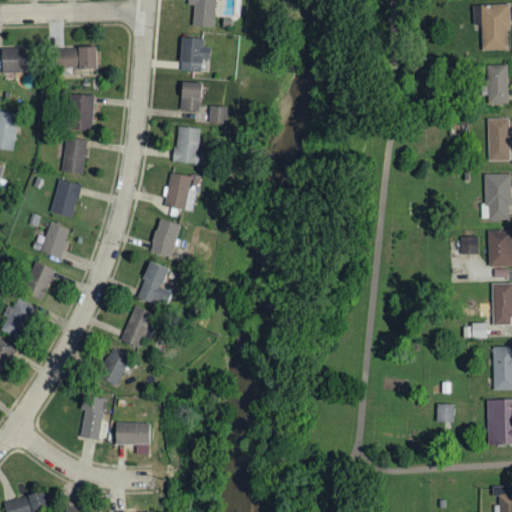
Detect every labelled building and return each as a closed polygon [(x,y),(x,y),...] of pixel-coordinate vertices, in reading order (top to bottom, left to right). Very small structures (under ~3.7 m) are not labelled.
[(214,27),(214,0),(187,0),(188,5),(193,5),(192,27),(214,27)] [(481,51),(509,50),(507,4),(480,5),(481,51)] [(179,71),(201,72),(201,60),(209,60),(210,48),(203,47),(203,39),(181,38),(179,71)] [(1,73),(31,73),(30,48),(0,48),(1,73)] [(96,67),(95,48),(56,49),(56,69),(96,67)] [(508,104),(507,65),(486,65),(487,104),(508,104)] [(179,111),(200,112),(201,83),(180,82),(179,111)] [(92,131),(92,95),(71,95),(70,130),(92,131)] [(208,124),(226,124),(227,107),(209,106),(208,124)] [(0,149),(12,151),(17,114),(0,111),(0,149)] [(511,128),(508,128),(508,119),(487,119),(488,161),(511,161),(511,128)] [(198,150),(200,129),(176,126),(173,163),(202,165),(204,151),(198,150)] [(87,141),(66,137),(60,171),(82,175),(87,141)] [(195,189),(189,188),(190,176),(168,174),(165,208),(192,210),(195,189)] [(509,174),(483,174),(484,204),(480,204),(481,220),(510,219),(509,174)] [(49,212),(72,218),(81,185),(59,179),(49,212)] [(150,254),(172,258),(179,224),(157,220),(150,254)] [(60,258),(70,229),(50,223),(40,252),(60,258)] [(511,253),(511,230),(487,230),(488,267),(511,266),(511,253)] [(461,255),(478,254),(478,237),(461,237),(461,255)] [(168,268),(149,261),(135,298),(154,305),(155,301),(167,306),(172,292),(161,288),(168,268)] [(24,295),(44,300),(52,267),(32,262),(24,295)] [(492,325),(511,325),(511,297),(511,284),(491,284),(492,325)] [(9,307),(0,327),(0,330),(21,339),(35,306),(16,299),(12,308),(9,307)] [(120,342),(141,349),(153,313),(132,306),(120,342)] [(486,324),(462,325),(463,339),(486,338),(486,324)] [(0,369),(15,350),(0,339),(0,369)] [(511,345),(492,346),(492,389),(511,389),(511,345)] [(129,355),(111,347),(98,377),(117,385),(129,355)] [(511,397),(486,398),(487,444),(511,443),(511,397)] [(453,422),(453,403),(436,404),(436,422),(453,422)] [(102,413),(84,410),(80,436),(97,439),(102,413)] [(136,444),(135,454),(148,454),(149,422),(115,421),(114,443),(136,444)] [(497,511),(511,511),(511,484),(491,486),(491,496),(498,495),(497,511)] [(36,511),(48,509),(43,491),(2,502),(5,511),(36,511)]
